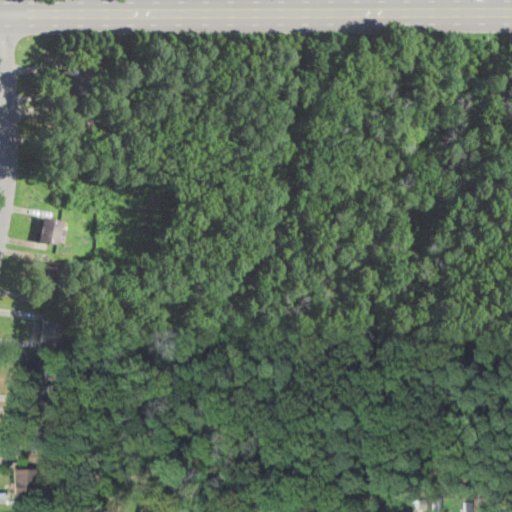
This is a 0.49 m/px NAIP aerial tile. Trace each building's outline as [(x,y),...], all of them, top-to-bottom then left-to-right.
[(84,93),(84,67),(62,67),(62,93),(84,93)] [(90,132),(90,113),(71,113),(71,132),(90,132)] [(64,217),(42,214),(38,239),(60,242),(64,217)] [(58,299),(64,263),(44,259),(38,295),(58,299)] [(60,345),(60,316),(40,316),(40,345),(60,345)] [(29,361),(29,394),(54,394),(54,361),(29,361)] [(21,442),(40,442),(40,418),(21,418),(21,442)] [(13,494),(35,494),(35,468),(13,468),(13,494)]
